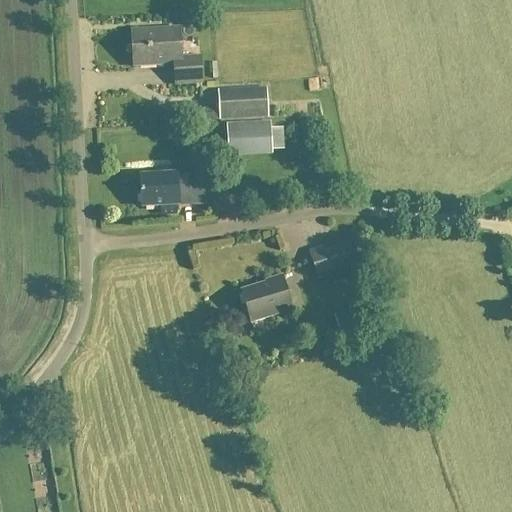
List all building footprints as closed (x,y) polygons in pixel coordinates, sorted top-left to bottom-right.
[(177,60),(176,31),(128,34),(130,69),(171,67),(172,87),(199,85),(197,59),(177,60)] [(216,93),(217,123),(266,120),(264,90),(216,93)] [(268,124),(224,126),(226,160),(270,157),(268,124)] [(176,178),(176,176),(139,178),(140,209),(177,207),(177,193),(191,192),(190,177),(176,178)] [(315,281),(363,266),(354,237),(306,253),(315,281)] [(290,313),(279,279),(263,284),(264,288),(257,290),(256,288),(238,294),(248,326),(290,313)] [(343,350),(354,347),(352,340),(386,328),(375,302),(330,317),(343,350)]
